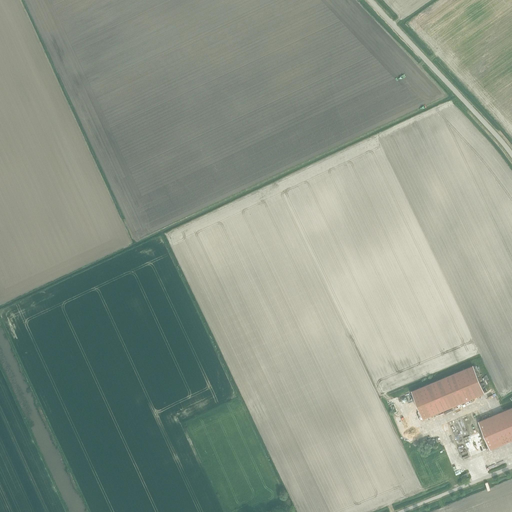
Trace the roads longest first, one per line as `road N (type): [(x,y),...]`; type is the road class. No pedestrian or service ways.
road 1 (tertiary): [(511,155),(369,0)]
road 2 (unclassified): [(400,511),(511,467)]
